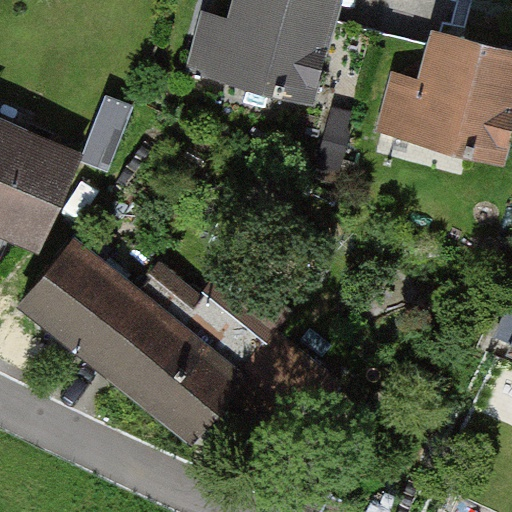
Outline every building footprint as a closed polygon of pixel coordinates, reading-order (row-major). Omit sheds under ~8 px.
[(334,0),(225,0),(213,49),(316,75),(334,0)] [(511,59),(511,27),(424,9),(400,119),(495,140),(511,59)] [(87,156),(118,165),(138,98),(107,89),(87,156)] [(86,150),(0,109),(0,223),(42,243),(86,150)] [(253,377),(85,239),(33,301),(202,440),(253,377)]
